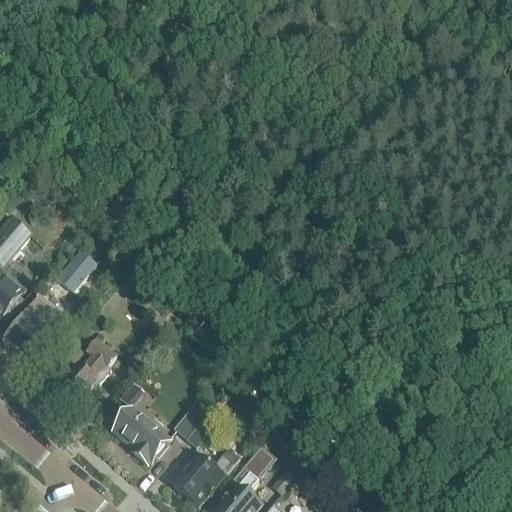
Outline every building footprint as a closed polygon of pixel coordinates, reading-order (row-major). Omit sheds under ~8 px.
[(52,157),(27,188),(42,200),(57,183),(63,188),(74,175),(52,157)] [(120,198),(108,212),(132,232),(144,219),(120,198)] [(0,324),(3,321),(8,324),(24,305),(0,284),(0,273),(19,250),(21,251),(32,238),(12,221),(0,234),(0,324)] [(194,307),(211,287),(191,270),(174,290),(194,307)] [(131,285),(125,279),(102,304),(108,310),(131,285)] [(76,287),(68,296),(88,313),(96,303),(90,299),(77,287),(76,287)] [(36,310),(7,344),(30,364),(65,323),(64,322),(58,329),(36,310)] [(57,394),(76,410),(97,386),(100,389),(112,374),(109,371),(118,359),(97,342),(85,355),(91,360),(82,371),(79,368),(57,394)] [(285,353),(276,345),(266,356),(274,364),(285,353)] [(173,434),(186,445),(209,418),(195,407),(173,434)] [(218,408),(209,418),(186,445),(198,454),(229,417),(218,408)] [(359,411),(348,424),(356,430),(366,417),(359,411)] [(113,436),(135,455),(134,456),(149,470),(171,444),(133,412),(113,436)] [(229,453),(213,472),(194,456),(168,487),(197,511),(199,511),(225,482),(240,462),(229,453)] [(239,490),(219,511),(260,511),(263,509),(250,498),(261,486),(276,468),(259,454),(233,485),(239,490)] [(270,491),(281,500),(295,483),(284,474),(270,491)]
